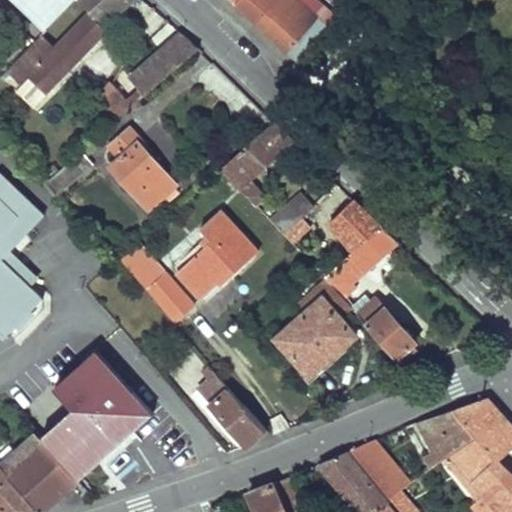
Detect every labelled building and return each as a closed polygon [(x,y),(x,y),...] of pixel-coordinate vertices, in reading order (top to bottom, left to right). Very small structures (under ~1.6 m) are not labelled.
[(44,33),(9,67),(23,82),(31,75),(48,91),(108,33),(102,28),(134,0),(77,0),(91,15),(58,47),(44,33)] [(13,0),(46,30),(75,0),(13,0)] [(240,0),(236,5),(258,24),(277,0),(240,0)] [(297,0),(277,0),(258,24),(298,59),(326,25),(297,0)] [(317,0),(297,0),(327,25),(335,15),(317,0)] [(199,48),(182,33),(107,100),(122,116),(199,48)] [(222,169),(257,206),(266,197),(252,180),(295,143),(274,122),(222,169)] [(141,135),(131,123),(108,144),(119,156),(109,166),(150,212),(152,210),(156,214),(181,192),(177,188),(180,185),(138,138),(141,135)] [(83,149),(55,173),(66,186),(94,162),(83,149)] [(45,214),(0,171),(0,331),(6,337),(43,298),(3,259),(45,214)] [(66,186),(55,173),(49,178),(44,183),(55,195),(66,186)] [(49,178),(45,174),(40,179),(44,183),(49,178)] [(314,208),(301,193),(271,220),(285,234),(314,208)] [(330,223),(355,251),(383,226),(355,200),(330,223)] [(259,251),(221,210),(201,227),(213,240),(178,273),(202,299),(227,276),(230,279),(259,251)] [(355,251),(339,266),(347,275),(360,264),(367,271),(399,242),(383,226),(355,251)] [(140,243),(122,259),(149,289),(167,273),(140,243)] [(95,278),(110,265),(104,257),(89,270),(95,278)] [(327,277),(334,270),(327,263),(320,270),(325,276),(327,277)] [(347,275),(339,266),(334,270),(327,277),(349,302),(361,292),(347,275)] [(196,308),(167,273),(149,289),(177,324),(196,308)] [(357,334),(325,297),(279,337),(309,373),(336,349),(338,351),(357,334)] [(407,331),(379,298),(360,314),(402,363),(417,351),(413,346),(418,342),(415,339),(414,336),(412,333),(409,331),(407,331)] [(47,442),(80,478),(153,412),(98,351),(56,386),(75,408),(43,437),(47,442)] [(249,445),(267,428),(212,365),(204,372),(209,379),(199,389),(249,445)] [(511,447),(511,426),(487,399),(485,398),(456,408),(478,436),(453,453),(460,462),(485,492),(508,470),(498,459),(511,447)] [(478,436),(456,408),(421,421),(436,450),(426,455),(431,464),(438,464),(453,453),(478,436)] [(47,442),(43,437),(39,432),(1,466),(9,474),(47,442)] [(41,511),(80,478),(47,442),(9,474),(41,511)] [(367,443),(351,450),(391,497),(404,487),(387,468),(367,443)] [(399,511),(348,452),(321,463),(360,511),(399,511)] [(387,468),(404,487),(415,480),(398,460),(387,468)] [(485,492),(460,462),(454,468),(479,498),(485,492)] [(1,466),(0,465),(0,507),(4,511),(41,511),(9,474),(1,466)] [(511,511),(511,471),(510,469),(508,470),(485,492),(501,511),(511,511)] [(314,511),(296,473),(276,481),(290,511),(314,511)] [(290,511),(276,481),(250,491),(259,511),(290,511)] [(501,511),(485,492),(479,498),(490,511),(501,511)] [(418,511),(404,494),(395,502),(403,511),(418,511)] [(231,511),(227,501),(211,507),(212,511),(231,511)]
